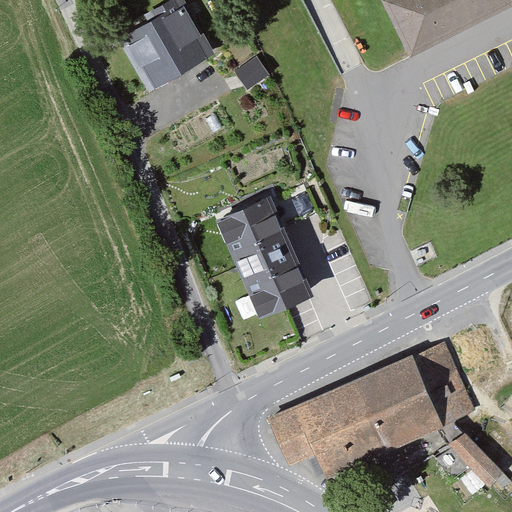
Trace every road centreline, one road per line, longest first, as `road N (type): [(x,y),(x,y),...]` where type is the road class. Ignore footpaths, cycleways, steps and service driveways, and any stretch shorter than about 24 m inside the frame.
road 1 (unclassified): [(238,405),(67,0)]
road 2 (tertiary): [(238,405),(511,264)]
road 3 (tertiary): [(238,405),(149,439),(87,475)]
road 4 (tertiary): [(318,511),(249,481),(194,470)]
